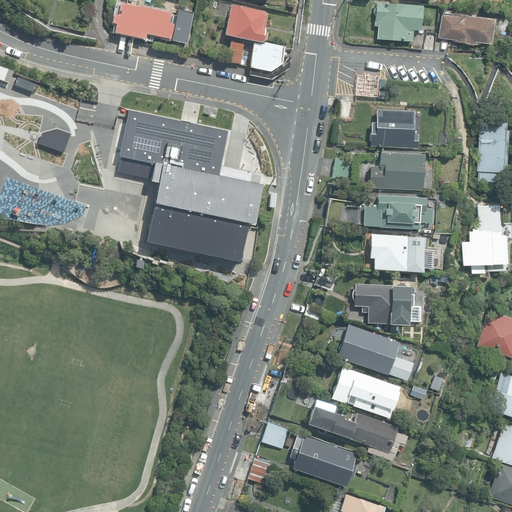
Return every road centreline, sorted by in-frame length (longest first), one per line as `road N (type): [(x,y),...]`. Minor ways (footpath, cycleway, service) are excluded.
road 1 (tertiary): [(309,105),(280,281),(201,511)]
road 2 (residential): [(0,29),(150,77),(309,105)]
